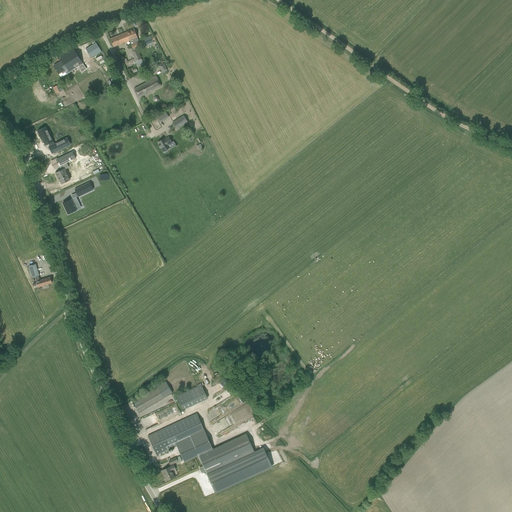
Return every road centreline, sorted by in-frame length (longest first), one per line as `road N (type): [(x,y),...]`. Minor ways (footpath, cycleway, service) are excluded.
road 1 (unclassified): [(162,511),(86,354),(22,146),(0,116)]
road 2 (track): [(277,0),(442,115),(511,147)]
